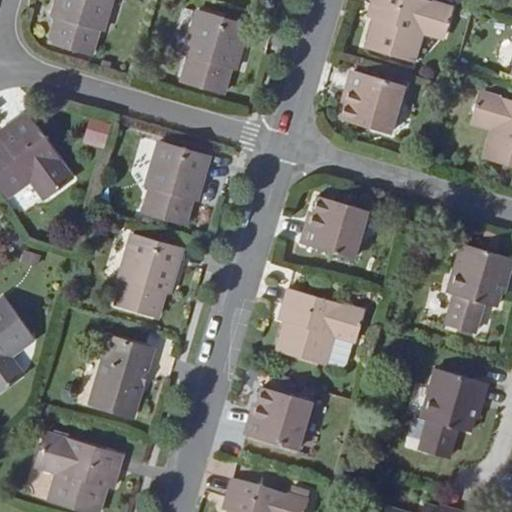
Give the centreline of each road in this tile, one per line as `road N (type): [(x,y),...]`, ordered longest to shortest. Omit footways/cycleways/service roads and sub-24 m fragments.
road 1 (residential): [(285,145),(177,511)]
road 2 (residential): [(285,145),(14,66),(0,54)]
road 3 (residential): [(511,213),(285,145)]
road 4 (residential): [(328,0),(285,145)]
